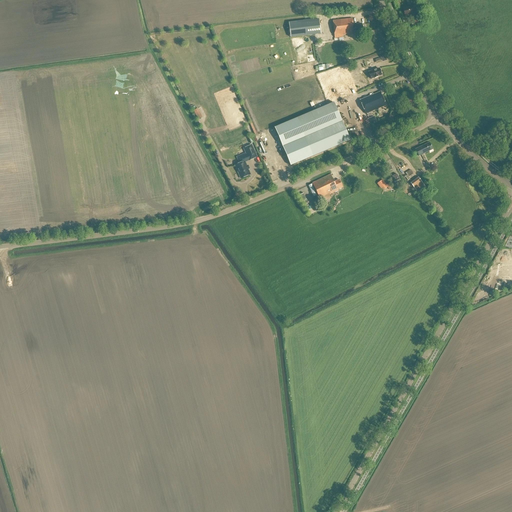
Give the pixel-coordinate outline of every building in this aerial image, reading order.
[(414,13),(417,12),(416,7),(413,8),(413,7),(403,10),(405,17),(415,14),(414,13)] [(354,34),(363,33),(362,24),(353,25),(353,19),(333,21),(335,39),(344,38),(343,36),(354,34)] [(321,35),(319,20),(289,24),(290,38),(321,35)] [(379,77),(381,76),(379,69),(369,73),(371,80),(374,79),(375,79),(379,78),(379,77)] [(380,93),(360,101),(366,114),(376,110),(376,111),(378,110),(378,109),(386,106),(380,93)] [(333,103),(275,128),(282,147),(341,121),(337,112),(333,103)] [(198,109),(193,111),(198,120),(203,118),(198,109)] [(282,147),(291,167),(350,141),(341,121),(282,147)] [(268,138),(270,143),(276,141),(274,135),(268,138)] [(419,157),(433,150),(429,143),(416,150),(419,157)] [(240,164),(236,166),(237,170),(237,171),(238,173),(239,173),(241,179),(250,175),(244,163),(256,157),(252,146),(244,149),(247,155),(238,159),(240,164)] [(338,190),(342,188),(339,181),(334,183),(330,175),(312,184),(321,202),(323,201),(322,199),(338,191),(338,190)] [(395,185),(401,183),(397,175),(392,177),(395,185)] [(421,195),(427,191),(418,178),(410,184),(417,193),(419,192),(421,195)]
